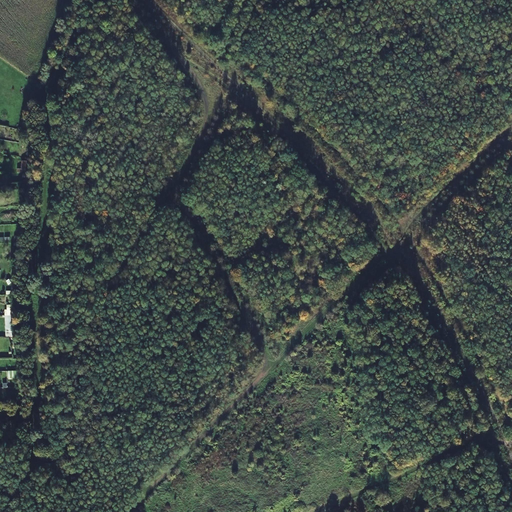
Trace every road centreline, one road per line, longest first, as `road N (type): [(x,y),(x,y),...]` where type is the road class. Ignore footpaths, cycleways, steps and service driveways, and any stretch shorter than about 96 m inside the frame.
road 1 (track): [(124,0),(203,91),(205,121),(181,172),(178,204),(255,332),(266,370)]
road 2 (track): [(127,511),(266,370)]
